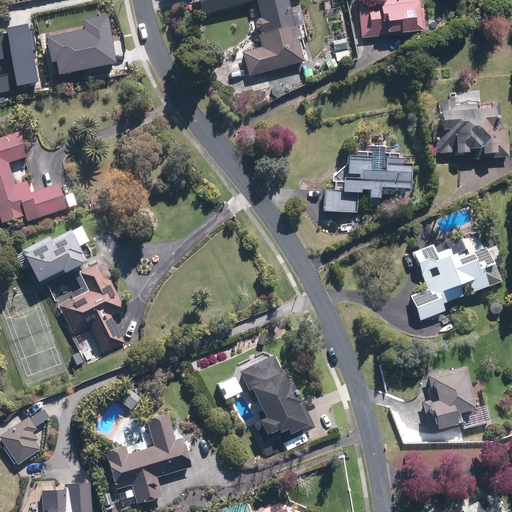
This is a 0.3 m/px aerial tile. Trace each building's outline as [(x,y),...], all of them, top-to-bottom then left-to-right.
[(289,0),(198,0),(203,16),(255,2),(259,19),(258,20),(258,21),(257,21),(257,22),(257,23),(257,24),(257,25),(257,26),(257,27),(257,28),(258,28),(258,29),(259,30),(260,31),(261,31),(262,32),(263,34),(259,35),(262,48),(243,53),(248,75),(305,60),(289,0)] [(378,0),(356,2),(360,37),(425,30),(421,0),(378,0)] [(351,59),(347,39),(333,41),(337,62),(351,59)] [(453,99),(438,99),(439,121),(431,121),(431,152),(468,151),(468,149),(477,149),(477,159),(508,158),(508,123),(497,123),(497,105),(453,106),(453,99)] [(22,131),(0,137),(0,214),(3,224),(27,217),(29,223),(67,211),(59,186),(34,194),(29,181),(16,185),(10,163),(30,157),(22,131)] [(324,188),(324,189),(323,211),(357,212),(357,193),(369,193),(369,206),(381,206),(381,195),(406,196),(407,165),(402,165),(402,158),(398,158),(398,153),(385,153),(385,146),(371,146),(371,153),(346,152),(346,173),(359,173),(359,178),(343,178),(343,189),(324,188)] [(80,227),(24,252),(40,287),(96,261),(80,227)] [(449,240),(413,253),(425,289),(409,295),(418,321),(445,311),(442,301),(499,281),(495,268),(501,265),(493,245),(484,248),(479,233),(462,239),(466,250),(454,254),(449,240)] [(125,311),(102,264),(78,276),(84,289),(57,303),(74,336),(90,328),(104,356),(126,344),(113,317),(125,311)] [(315,428),(289,370),(280,374),(272,356),(239,371),(247,390),(252,388),(265,418),(254,423),(262,440),(286,429),(290,439),(315,428)] [(476,407),(464,367),(427,377),(433,399),(425,402),(433,431),(462,422),(459,411),(476,407)] [(126,387),(118,399),(132,409),(140,397),(126,387)] [(50,422),(42,409),(24,421),(8,431),(0,436),(0,444),(15,466),(43,448),(33,433),(50,422)] [(124,444),(107,449),(118,488),(133,484),(138,502),(163,495),(158,478),(192,468),(182,436),(176,438),(168,410),(146,417),(154,446),(127,454),(124,444)] [(2,422),(8,431),(24,421),(18,412),(2,422)] [(41,511),(91,511),(91,507),(70,507),(70,489),(41,490),(41,511)] [(492,511),(489,507),(482,511),(475,502),(459,511),(492,511)]
